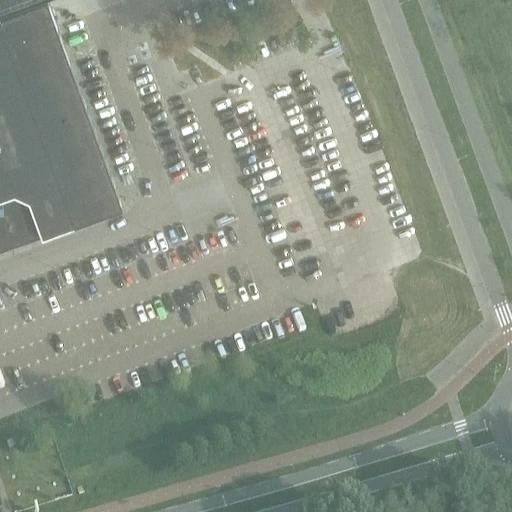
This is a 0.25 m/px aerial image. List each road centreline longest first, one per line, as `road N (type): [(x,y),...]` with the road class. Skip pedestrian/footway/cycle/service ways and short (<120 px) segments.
road 1 (unclassified): [(0,269),(166,208),(100,29),(181,0)]
road 2 (unclassified): [(389,0),(511,335)]
road 3 (primary): [(498,415),(177,511)]
road 4 (unclassified): [(511,232),(425,0)]
road 5 (primary): [(279,511),(507,446)]
